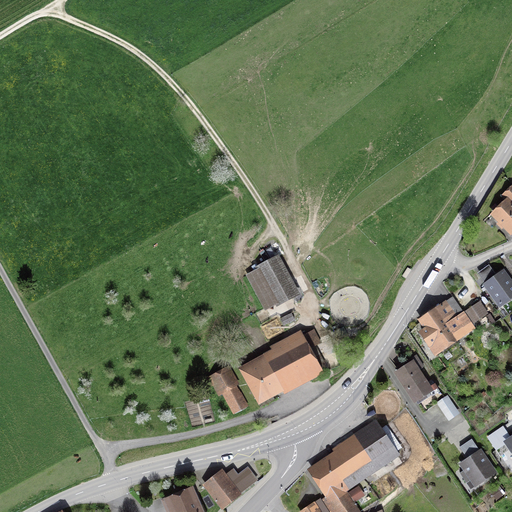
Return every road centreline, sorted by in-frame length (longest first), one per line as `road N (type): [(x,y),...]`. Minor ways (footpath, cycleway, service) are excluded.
road 1 (track): [(46,9),(124,43),(157,68),(227,152),(276,229),(316,315),(331,370),(322,384),(259,413)]
road 2 (secondary): [(290,433),(346,395),(439,258)]
road 3 (track): [(103,450),(0,267)]
road 4 (secondary): [(102,485),(290,433)]
road 5 (secondary): [(439,258),(511,139)]
